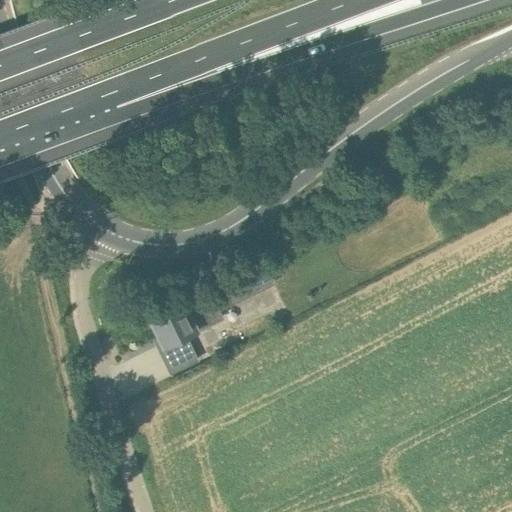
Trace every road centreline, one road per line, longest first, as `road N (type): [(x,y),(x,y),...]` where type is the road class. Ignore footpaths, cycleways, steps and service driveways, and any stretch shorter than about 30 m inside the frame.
road 1 (secondary): [(100,231),(164,247),(227,233),(380,115),(507,40)]
road 2 (motorway): [(100,100),(464,0)]
road 3 (track): [(101,511),(42,289),(38,220)]
road 4 (unclassified): [(144,509),(77,292),(100,231)]
road 5 (motorway): [(100,100),(362,0)]
road 6 (secondary): [(0,45),(58,188),(100,231)]
road 7 (motorway): [(173,0),(0,64)]
road 8 (track): [(0,119),(38,220),(0,243)]
